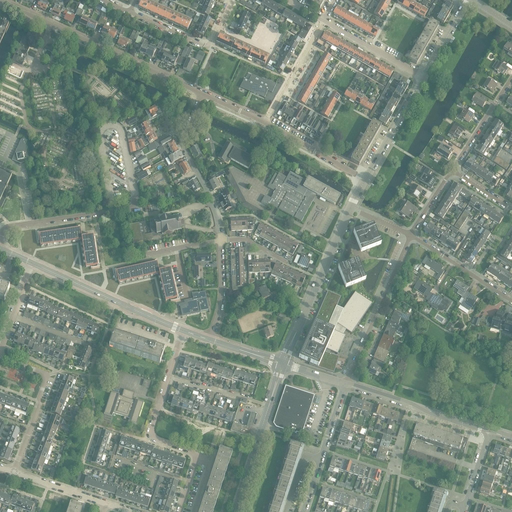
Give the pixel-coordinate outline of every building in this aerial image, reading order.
[(42,0),(40,0),(37,8),(45,11),(49,3),(42,0)] [(191,22),(167,11),(146,1),(147,0),(146,0),(141,0),(138,8),(187,30),(191,22)] [(319,9),(324,0),(313,0),(311,5),(312,5),(313,6),(319,9)] [(408,9),(411,2),(407,0),(405,0),(402,6),(408,9)] [(271,10),(275,4),(269,1),(266,7),(271,10)] [(210,11),(213,5),(206,2),(204,8),(210,11)] [(413,12),(417,5),(411,2),(408,9),(413,12)] [(450,13),(453,7),(450,5),(447,4),(446,3),(443,9),(450,13)] [(64,13),(65,10),(66,9),(63,8),(63,7),(60,5),(60,6),(55,4),(51,14),(58,18),(61,12),(64,13)] [(276,13),(280,7),(275,4),(271,10),(276,13)] [(384,13),(387,7),(380,4),(377,9),(384,13)] [(418,15),(422,8),(417,5),(413,12),(418,15)] [(282,16),(285,10),(280,7),(276,13),(282,16)] [(338,17),(342,10),(337,7),(333,14),(338,17)] [(208,16),(210,11),(204,8),(201,13),(208,16)] [(424,18),(427,11),(422,8),(418,15),(424,18)] [(381,18),(384,13),(377,9),(374,14),(381,18)] [(447,18),(450,13),(443,9),(440,14),(447,18)] [(72,23),(75,16),(68,12),(68,11),(65,10),(64,13),(63,16),(65,17),(64,20),(72,23)] [(90,21),(82,18),(85,12),(81,10),(78,16),(82,18),(79,24),(87,27),(90,21)] [(287,19),(290,13),(285,10),(282,16),(287,19)] [(343,20),(347,13),(342,10),(338,17),(343,20)] [(94,31),(97,25),(101,27),(105,17),(106,14),(102,13),(97,24),(90,21),(87,27),(94,31)] [(248,21),(250,15),(244,13),(241,18),(248,21)] [(291,24),(296,16),(290,13),(287,19),(286,21),(291,24)] [(349,23),(353,16),(347,13),(343,20),(349,23)] [(443,24),(447,18),(440,14),(436,20),(443,24)] [(298,25),(301,19),(296,16),(291,24),(292,22),(298,25)] [(354,26),(358,19),(353,16),(349,23),(354,26)] [(107,37),(110,30),(104,27),(107,22),(106,21),(107,19),(105,17),(101,27),(104,28),(101,34),(107,37)] [(208,25),(210,20),(204,17),(202,22),(208,25)] [(245,26),(248,21),(241,18),(239,24),(248,28),(248,27),(245,26)] [(304,40),(312,27),(308,25),(306,23),(306,22),(301,19),(298,25),(303,28),(298,36),(302,38),(304,40)] [(359,29),(363,22),(358,19),(354,26),(359,29)] [(416,65),(438,26),(432,23),(432,22),(431,22),(430,21),(408,60),(409,60),(409,61),(410,61),(416,65)] [(205,31),(208,26),(208,25),(202,22),(199,28),(205,31)] [(364,32),(368,25),(363,22),(359,29),(364,32)] [(247,30),(248,28),(239,24),(236,29),(243,32),(244,29),(247,30)] [(369,35),(373,28),(368,25),(364,32),(369,35)] [(122,34),(125,29),(123,28),(123,29),(119,27),(117,32),(110,30),(107,37),(113,40),(116,34),(119,36),(120,34),(122,34)] [(203,36),(205,31),(199,28),(197,34),(203,36)] [(375,38),(379,31),(373,28),(369,35),(375,38)] [(136,40),(139,33),(137,32),(133,31),(129,39),(133,41),(134,39),(136,40)] [(326,42),(330,35),(325,32),(321,39),(326,42)] [(268,57),(224,37),(225,35),(220,33),(219,34),(220,34),(216,43),(264,65),(268,57)] [(331,45),(335,38),(330,35),(326,42),(331,45)] [(297,45),(300,40),(294,37),(291,42),(297,45)] [(26,54),(32,42),(27,40),(23,38),(15,53),(11,62),(22,66),(27,55),(26,54)] [(149,47),(143,44),(145,40),(142,38),(139,45),(142,46),(139,52),(145,55),(149,47)] [(337,48),(341,41),(335,38),(331,45),(337,48)] [(125,48),(128,43),(128,42),(129,40),(125,39),(124,41),(120,39),(117,45),(125,48)] [(342,51),(346,44),(341,41),(337,48),(342,51)] [(294,50),(297,45),(291,42),(288,47),(294,50)] [(347,54),(351,47),(346,44),(342,51),(347,54)] [(152,58),(156,50),(155,50),(156,48),(150,45),(149,47),(145,55),(152,58)] [(294,50),(288,47),(285,52),(291,56),(294,50)] [(352,57),(356,50),(351,47),(347,54),(352,57)] [(170,57),(161,53),(163,49),(160,48),(157,54),(163,56),(161,60),(167,63),(170,57)] [(358,60),(362,53),(356,50),(352,57),(358,60)] [(194,63),(187,60),(189,55),(191,56),(192,54),(187,51),(185,56),(181,64),(184,66),(183,69),(190,72),(194,63)] [(288,61),(291,56),(285,52),(282,58),(288,61)] [(363,63),(367,56),(362,53),(358,60),(363,63)] [(184,58),(179,56),(175,54),(173,58),(170,57),(167,63),(174,66),(175,62),(178,63),(178,64),(181,65),(181,64),(184,58)] [(331,57),(324,54),(321,59),(328,63),(331,57)] [(368,66),(372,59),(367,56),(363,63),(368,66)] [(285,66),(288,61),(282,58),(280,63),(277,61),(277,62),(285,66)] [(325,68),(328,63),(321,59),(318,64),(325,68)] [(373,69),(377,62),(372,59),(368,66),(373,69)] [(282,71),(284,68),(285,66),(277,62),(276,64),(274,67),(276,68),(280,70),(277,73),(280,75),(282,71)] [(379,72),(383,65),(377,62),(373,69),(379,72)] [(504,75),(508,68),(499,63),(495,70),(498,73),(499,72),(504,75)] [(322,73),(325,68),(318,64),(315,69),(322,73)] [(384,75),(388,68),(383,65),(379,72),(384,75)] [(389,78),(393,71),(388,68),(384,75),(389,78)] [(319,78),(322,73),(315,69),(312,75),(319,78)] [(316,84),(319,78),(312,75),(309,80),(316,84)] [(272,93),(276,84),(265,79),(264,81),(255,76),(252,83),(244,80),(241,86),(254,91),(253,93),(264,98),(268,91),(272,93)] [(313,89),(316,84),(309,80),(306,85),(313,89)] [(493,92),(497,85),(488,80),(484,87),(493,92)] [(405,92),(408,86),(405,85),(402,83),(401,83),(397,88),(405,92)] [(310,94),(313,89),(306,85),(303,90),(310,94)] [(401,98),(404,93),(405,92),(397,88),(394,94),(401,98)] [(349,99),(353,92),(348,89),(344,95),(344,96),(349,99)] [(307,99),(310,94),(303,90),(300,95),(307,99)] [(354,102),(359,93),(358,95),(353,92),(349,99),(354,102)] [(336,102),(339,97),(332,93),(329,98),(336,102)] [(360,105),(365,96),(362,94),(362,95),(359,93),(354,102),(360,105)] [(482,108),(487,100),(477,93),(472,101),(482,108)] [(398,103),(401,98),(394,94),(391,99),(398,103)] [(304,105),(307,99),(300,95),(297,101),(304,105)] [(365,108),(369,101),(364,98),(365,96),(360,105),(365,108)] [(333,107),(336,102),(329,98),(326,104),(333,107)] [(395,109),(398,103),(391,99),(388,105),(395,109)] [(370,111),(374,104),(369,101),(365,108),(370,111)] [(283,114),(288,106),(283,103),(279,111),(282,113),(279,117),(281,118),(284,114),(283,114)] [(330,112),(333,107),(326,104),(323,109),(330,112)] [(392,115),(395,110),(395,109),(388,105),(385,111),(392,115)] [(155,113),(157,112),(154,106),(147,110),(152,118),(157,116),(155,113)] [(288,116),(292,109),(288,106),(283,114),(284,114),(286,115),(284,119),(286,121),(288,117),(288,116)] [(293,119),(297,112),(292,109),(288,116),(288,117),(291,118),(289,122),(291,123),(293,119)] [(327,118),(330,112),(323,109),(320,114),(327,118)] [(469,123),(474,115),(465,109),(460,117),(463,119),(463,120),(464,121),(465,120),(469,123)] [(389,120),(391,116),(392,115),(385,111),(381,116),(389,120)] [(298,122),(302,114),(297,112),(293,119),(296,121),(293,125),(295,126),(298,122)] [(302,124),(306,117),(302,114),(298,122),(300,123),(298,128),(300,129),(302,125),(302,124)] [(134,116),(127,120),(130,126),(137,122),(134,116)] [(385,126),(388,121),(389,120),(381,116),(378,122),(385,126)] [(307,127),(311,120),(306,117),(302,124),(302,125),(305,126),(303,130),(305,131),(307,127)] [(312,130),(316,122),(311,120),(307,127),(310,129),(307,133),(310,134),(312,130)] [(504,126),(496,120),(495,120),(493,123),(493,124),(492,125),(500,131),(504,126)] [(140,126),(135,129),(137,132),(139,131),(150,125),(148,122),(140,126)] [(316,133),(321,125),(316,122),(312,130),(314,131),(312,136),(314,137),(315,135),(317,133),(316,133)] [(359,165),(381,126),(375,123),(374,122),(372,122),(368,130),(365,135),(350,160),(351,161),(352,162),(353,162),(359,165)] [(139,131),(137,132),(138,136),(141,134),(151,129),(150,125),(139,131)] [(319,139),(326,128),(321,125),(316,133),(317,133),(315,135),(318,136),(317,138),(319,139)] [(500,131),(492,125),(491,127),(490,127),(488,130),(497,136),(500,131)] [(463,132),(454,126),(449,133),(458,139),(463,132)] [(142,137),(140,138),(141,139),(153,132),(151,129),(141,134),(142,137)] [(497,136),(488,130),(486,133),(487,134),(486,135),(494,141),(497,136)] [(141,139),(142,143),(147,140),(155,136),(153,132),(141,139)] [(494,141),(486,135),(484,137),(482,140),(490,146),(494,141)] [(147,140),(142,143),(144,146),(157,140),(155,136),(147,140)] [(169,136),(159,142),(162,147),(166,144),(171,141),(169,136)] [(28,162),(24,141),(24,140),(21,140),(12,160),(20,164),(25,163),(28,162)] [(166,144),(162,147),(164,150),(165,150),(165,152),(170,149),(176,146),(175,145),(173,140),(172,141),(171,141),(166,144)] [(253,159),(243,154),(241,153),(243,149),(230,142),(229,141),(227,140),(224,146),(225,147),(221,154),(220,153),(220,154),(223,156),(221,159),(228,163),(230,160),(248,170),(253,160),(254,159),(253,159)] [(490,146),(482,140),(479,143),(480,144),(479,146),(487,151),(490,146)] [(203,158),(194,143),(192,144),(194,147),(190,149),(195,158),(197,157),(199,160),(203,158)] [(448,160),(454,150),(448,147),(447,148),(442,144),(437,152),(437,153),(437,152),(443,156),(442,156),(448,159),(447,159),(448,160)] [(170,149),(165,152),(169,157),(179,152),(176,146),(170,149)] [(487,151),(479,146),(478,147),(477,147),(475,150),(484,156),(487,151)] [(169,157),(165,159),(168,166),(172,164),(182,158),(180,154),(179,152),(169,157)] [(148,161),(145,156),(137,160),(140,165),(148,161)] [(180,159),(175,162),(177,165),(178,164),(184,175),(186,174),(186,175),(189,173),(188,172),(190,171),(185,163),(183,165),(182,162),(180,159)] [(469,171),(474,164),(469,160),(465,167),(466,168),(466,169),(469,171)] [(475,174),(479,167),(474,164),(469,171),(473,173),(475,174)] [(479,178),(484,170),(479,167),(475,174),(476,175),(479,178)] [(0,209),(0,210),(14,175),(0,168),(0,209)] [(228,169),(223,171),(242,206),(262,218),(265,213),(246,203),(228,169)] [(431,188),(436,181),(430,177),(431,176),(430,176),(432,173),(426,169),(424,173),(424,174),(420,181),(419,180),(431,188)] [(485,180),(489,174),(484,170),(479,178),(483,180),(483,179),(485,180)] [(148,176),(145,171),(137,175),(140,181),(148,176)] [(310,199),(316,194),(334,205),(339,195),(308,178),(307,182),(290,172),(287,178),(279,174),(278,175),(275,174),(268,186),(271,187),(276,190),(275,191),(271,199),(265,196),(261,203),(268,207),(269,205),(274,207),(274,206),(279,209),(278,209),(301,222),(313,201),(310,199)] [(490,184),(494,177),(489,174),(485,180),(487,181),(486,182),(490,184)] [(219,187),(215,179),(218,178),(217,175),(211,178),(212,180),(209,182),(213,190),(219,187)] [(495,187),(499,180),(494,177),(490,184),(493,186),(495,187)] [(189,183),(187,184),(190,188),(192,187),(194,192),(200,189),(194,179),(189,182),(189,183)] [(473,196),(462,189),(454,184),(453,183),(451,187),(452,187),(451,189),(459,194),(469,201),(473,196)] [(427,193),(422,190),(421,190),(413,185),(408,192),(417,198),(420,194),(425,196),(427,193)] [(456,199),(459,194),(451,189),(450,190),(449,190),(447,193),(456,199)] [(456,199),(447,193),(445,197),(446,197),(445,199),(452,204),(456,199)] [(231,208),(225,196),(218,199),(222,208),(223,208),(225,210),(231,208)] [(474,208),(479,201),(475,199),(475,200),(473,198),(468,205),(474,208)] [(452,204),(445,199),(443,201),(443,200),(440,203),(449,209),(452,204)] [(481,204),(482,203),(479,201),(474,208),(479,212),(483,205),(481,204)] [(417,209),(406,202),(403,206),(402,206),(401,207),(401,208),(402,208),(399,212),(410,219),(412,215),(414,212),(417,209)] [(449,209),(440,203),(438,207),(439,207),(438,209),(446,214),(449,209)] [(484,215),(489,208),(485,205),(485,206),(483,205),(479,212),(484,215)] [(493,212),(491,210),(492,210),(489,208),(484,215),(489,218),(493,212)] [(446,214),(438,209),(437,211),(436,210),(434,213),(435,214),(442,219),(446,214)] [(494,222),(499,214),(495,212),(495,213),(493,212),(489,218),(494,222)] [(501,217),(502,216),(499,214),(494,222),(499,225),(503,218),(501,217)] [(142,223),(129,225),(133,244),(152,240),(152,238),(173,233),(173,232),(181,230),(180,227),(181,227),(181,225),(182,225),(181,220),(180,221),(180,220),(179,220),(178,216),(170,218),(169,217),(149,221),(150,224),(149,224),(151,234),(144,235),(142,223)] [(254,225),(256,219),(252,220),(252,218),(246,218),(247,231),(252,230),(252,225),(254,225)] [(259,237),(265,226),(260,223),(254,234),(259,237)] [(430,224),(424,232),(425,232),(424,233),(428,235),(428,234),(430,235),(435,227),(430,224)] [(381,245),(373,225),(353,233),(361,253),(381,245)] [(264,239),(270,229),(265,226),(259,237),(264,239)] [(434,239),(440,231),(435,227),(430,235),(432,237),(431,237),(434,239)] [(80,228),(38,234),(39,241),(40,241),(40,243),(40,244),(40,246),(82,240),(86,268),(90,267),(98,266),(93,238),(93,236),(82,237),(80,228)] [(274,231),(270,229),(264,239),(268,242),(274,231)] [(487,240),(491,235),(484,230),(481,235),(487,240)] [(273,245),(279,234),(274,231),(268,242),(273,245)] [(440,242),(445,234),(440,231),(434,239),(438,242),(438,241),(440,242)] [(278,247),(284,236),(279,234),(273,245),(278,247)] [(444,246),(450,237),(445,234),(440,242),(442,243),(441,244),(444,246)] [(484,244),(487,240),(481,235),(478,240),(484,244)] [(282,250),(288,239),(284,236),(278,247),(282,250)] [(450,249),(455,241),(450,237),(444,246),(448,248),(448,247),(450,249)] [(287,253),(293,242),(288,239),(282,250),(287,253)] [(481,249),(484,244),(478,240),(474,245),(481,249)] [(454,252),(460,244),(455,241),(450,249),(452,250),(451,250),(454,252)] [(292,255),(298,244),(293,242),(287,253),(292,255)] [(478,254),(481,249),(474,245),(471,250),(478,254)] [(511,254),(511,252),(511,249),(507,246),(503,250),(510,255),(511,255),(511,254)] [(475,259),(478,254),(471,250),(468,255),(475,259)] [(507,260),(510,255),(503,250),(500,255),(507,260)] [(197,257),(194,257),(194,262),(194,265),(201,265),(201,262),(210,262),(210,254),(197,255),(197,257)] [(301,254),(296,264),(307,268),(309,263),(311,264),(312,264),(313,263),(313,262),(312,261),(310,260),(309,260),(310,258),(301,254)] [(472,264),(475,259),(468,255),(465,259),(472,264)] [(426,257),(422,263),(439,274),(436,279),(438,281),(444,272),(441,270),(443,268),(426,257)] [(271,273),(275,264),(270,262),(270,260),(264,260),(265,273),(270,273),(271,273)] [(365,280),(358,263),(357,260),(338,268),(345,288),(365,280)] [(157,262),(115,271),(116,276),(117,275),(118,278),(118,280),(119,283),(159,274),(166,301),(170,300),(177,299),(171,271),(170,269),(159,271),(157,262)] [(276,277),(280,266),(275,263),(275,264),(271,273),(270,275),(276,277)] [(492,276),(497,268),(492,265),(492,266),(489,264),(486,269),(488,271),(487,273),(487,274),(490,276),(490,275),(492,276)] [(280,279),(285,268),(280,266),(276,277),(280,279)] [(285,281),(290,270),(285,268),(280,279),(285,281)] [(497,280),(502,271),(497,268),(492,276),(494,277),(493,278),(497,280)] [(290,283),(295,272),(290,270),(285,281),(290,283)] [(502,283),(507,275),(502,271),(497,280),(500,282),(502,283)] [(295,286),(300,274),(295,272),(290,283),(295,286)] [(300,288),(305,276),(300,274),(295,286),(300,288)] [(507,287),(511,278),(511,277),(507,275),(502,283),(504,284),(503,285),(507,287)] [(419,280),(413,288),(422,294),(423,292),(428,295),(427,297),(425,300),(428,301),(432,295),(430,293),(432,289),(419,280)] [(457,280),(453,287),(458,291),(457,293),(462,297),(458,302),(461,304),(468,293),(466,291),(468,288),(457,280)] [(244,287),(244,282),(231,282),(232,291),(238,290),(238,287),(244,287)] [(9,288),(0,284),(0,299),(4,301),(9,288)] [(278,298),(275,292),(270,294),(269,290),(267,290),(265,287),(259,289),(261,294),(260,294),(262,300),(270,297),(271,301),(278,298)] [(314,324),(298,359),(303,361),(307,362),(310,363),(309,365),(334,373),(335,368),(339,357),(337,356),(325,352),(326,349),(337,354),(338,354),(345,336),(343,334),(346,330),(347,331),(349,332),(351,334),(353,331),(356,327),(358,323),(371,305),(372,303),(355,291),(343,309),(336,306),(341,297),(328,291),(316,317),(314,324)] [(184,305),(180,306),(180,308),(185,307),(187,316),(209,311),(208,308),(205,292),(198,293),(197,293),(197,292),(192,293),(191,293),(193,301),(188,302),(184,303),(184,305)] [(461,304),(460,306),(462,307),(469,312),(477,299),(471,295),(468,293),(461,304)] [(428,301),(427,303),(430,305),(431,305),(432,306),(434,305),(435,304),(438,306),(438,308),(438,309),(438,310),(439,311),(440,312),(441,312),(443,312),(444,311),(444,310),(446,312),(453,302),(444,297),(443,299),(436,295),(435,296),(432,295),(428,301)] [(398,322),(400,318),(407,322),(409,316),(394,310),(389,322),(398,325),(399,322),(398,322)] [(500,333),(507,314),(499,311),(498,311),(497,314),(495,314),(494,319),(488,318),(488,317),(486,324),(492,325),(490,330),(496,332),(496,331),(500,333)] [(511,315),(507,314),(507,313),(507,314),(500,333),(505,334),(505,335),(510,337),(511,332),(511,331),(511,315)] [(84,321),(80,320),(81,318),(79,318),(75,330),(77,331),(77,329),(80,330),(80,329),(81,329),(84,321)] [(392,334),(393,330),(403,334),(405,329),(398,325),(389,322),(388,321),(383,334),(392,338),(393,335),(392,334)] [(96,335),(99,327),(95,325),(96,324),(94,323),(93,325),(94,325),(91,333),(90,335),(93,336),(93,334),(96,335)] [(273,337),(271,331),(275,329),(274,327),(270,328),(263,330),(267,339),(273,337)] [(164,351),(113,334),(109,347),(160,363),(161,360),(164,361),(165,359),(165,357),(162,356),(164,351)] [(392,338),(383,334),(377,347),(387,352),(390,345),(392,345),(394,341),(391,340),(392,338)] [(23,346),(26,338),(21,336),(18,344),(19,344),(22,345),(22,347),(23,347),(24,346),(23,346)] [(38,353),(41,345),(36,343),(37,342),(36,342),(33,351),(36,352),(36,354),(38,354),(38,353)] [(93,352),(94,350),(92,350),(91,350),(84,347),(82,352),(90,355),(92,352),(93,352)] [(384,363),(388,352),(387,352),(377,347),(373,358),(384,363)] [(52,360),(56,351),(51,349),(47,358),(48,358),(50,358),(51,359),(52,360)] [(58,360),(61,352),(56,351),(52,360),(53,359),(55,360),(56,361),(57,362),(58,360)] [(64,358),(66,354),(61,352),(58,360),(61,362),(60,363),(62,364),(63,362),(63,361),(64,358)] [(70,360),(72,354),(67,352),(66,354),(64,358),(70,360)] [(91,357),(91,356),(92,355),(90,355),(82,352),(80,357),(88,360),(90,357),(91,357)] [(188,369),(191,359),(190,359),(189,360),(186,359),(183,368),(188,369)] [(193,371),(197,361),(195,360),(195,362),(191,361),(191,359),(188,369),(193,371)] [(199,373),(202,362),(201,362),(200,364),(196,362),(197,361),(193,371),(199,373)] [(379,373),(382,366),(371,361),(370,365),(371,366),(368,372),(375,375),(376,372),(379,373)] [(87,367),(87,366),(88,365),(86,365),(78,362),(76,367),(84,370),(86,366),(87,367)] [(204,374),(207,364),(206,364),(205,364),(204,365),(202,364),(202,363),(202,362),(199,373),(204,374)] [(210,375),(213,364),(212,364),(211,366),(207,364),(204,374),(205,373),(210,375)] [(215,376),(219,366),(216,365),(216,366),(215,367),(213,366),(213,364),(210,375),(212,376),(212,375),(215,376)] [(221,378),(224,368),(223,367),(222,369),(218,368),(219,366),(215,376),(221,378)] [(226,380),(229,369),(228,369),(227,371),(224,370),(224,368),(221,378),(226,380)] [(231,381),(235,371),(233,371),(233,372),(229,371),(229,370),(229,369),(226,380),(231,381)] [(237,381),(240,371),(239,371),(238,372),(235,371),(231,381),(232,380),(237,381)] [(242,383),(246,373),(241,371),(240,371),(237,381),(242,383)] [(248,385),(251,375),(246,373),(242,383),(248,385)] [(72,385),(73,380),(75,380),(76,377),(71,375),(69,378),(64,376),(63,380),(62,381),(72,385)] [(254,387),(257,377),(254,376),(253,376),(253,377),(251,376),(251,375),(248,385),(254,387)] [(148,388),(150,382),(144,380),(142,386),(148,388)] [(273,423),(276,426),(301,434),(312,403),(314,395),(309,393),(308,394),(304,392),(303,394),(288,389),(289,386),(286,385),(273,423)] [(67,398),(68,394),(59,390),(59,391),(58,393),(57,394),(67,398)] [(136,425),(143,402),(135,400),(135,401),(132,400),(134,393),(124,390),(121,397),(118,396),(119,394),(111,392),(105,410),(104,414),(111,417),(113,413),(124,416),(123,419),(125,420),(126,417),(129,418),(128,422),(136,425)] [(65,403),(67,398),(57,394),(57,395),(56,398),(56,399),(65,403)] [(10,408),(13,399),(13,397),(12,397),(11,399),(8,397),(5,406),(10,408)] [(176,409),(179,398),(173,397),(170,407),(173,408),(174,406),(176,407),(175,408),(176,409)] [(181,410),(184,400),(179,398),(176,409),(177,409),(178,407),(181,409),(181,410)] [(355,410),(358,400),(351,398),(349,407),(352,408),(351,411),(354,412),(355,410)] [(15,410),(19,400),(18,399),(17,399),(16,400),(13,399),(10,408),(15,410)] [(63,407),(65,403),(56,399),(54,402),(54,404),(63,407)] [(192,414),(192,412),(196,399),(196,401),(193,400),(193,403),(190,402),(186,412),(192,414)] [(198,414),(202,401),(196,399),(192,412),(195,413),(198,414)] [(238,407),(240,402),(236,401),(236,400),(232,399),(231,401),(229,406),(228,408),(229,408),(229,407),(231,408),(232,406),(233,406),(238,407)] [(20,412),(24,403),(23,403),(24,401),(22,401),(21,401),(21,402),(19,402),(20,400),(19,400),(15,410),(20,412)] [(190,402),(184,400),(181,410),(183,411),(183,409),(187,410),(186,412),(190,402)] [(361,411),(364,402),(358,400),(355,410),(357,411),(357,409),(361,411)] [(203,416),(206,405),(201,404),(202,401),(198,414),(199,414),(200,413),(203,414),(203,416)] [(366,416),(370,404),(364,402),(361,411),(364,412),(364,413),(364,416),(366,416)] [(26,414),(29,405),(28,405),(29,403),(27,403),(26,404),(24,403),(20,412),(26,414)] [(373,414),(376,406),(370,404),(366,416),(367,417),(368,415),(369,415),(369,413),(373,414)] [(208,417),(211,407),(206,405),(203,416),(204,416),(205,415),(209,416),(208,417)] [(378,418),(381,408),(376,406),(373,414),(376,415),(376,417),(378,418)] [(214,419),(217,409),(211,407),(208,417),(211,418),(211,417),(214,418),(213,419),(214,419)] [(60,416),(61,411),(52,408),(52,409),(51,411),(50,413),(60,416)] [(385,418),(387,410),(381,408),(378,418),(380,419),(381,417),(385,418)] [(219,421),(222,411),(222,410),(221,409),(220,410),(217,409),(214,419),(215,420),(216,418),(219,419),(219,421)] [(389,425),(393,412),(387,410),(385,418),(388,419),(387,421),(388,421),(387,424),(389,425)] [(224,423),(228,413),(222,411),(219,421),(220,421),(221,420),(225,421),(224,423)] [(247,424),(247,426),(253,428),(254,426),(258,414),(252,412),(247,424)] [(397,422),(399,414),(393,412),(389,425),(389,427),(390,426),(391,426),(392,425),(391,425),(393,421),(397,422)] [(233,423),(236,414),(233,413),(233,414),(228,413),(224,423),(227,424),(228,422),(230,423),(230,422),(233,423)] [(59,424),(61,419),(51,416),(50,419),(49,420),(59,424)] [(57,429),(59,424),(49,420),(49,421),(48,423),(48,425),(57,429)] [(352,425),(344,422),(342,428),(352,431),(352,429),(351,428),(352,425)] [(248,437),(250,429),(233,423),(230,431),(248,437)] [(55,433),(57,429),(48,425),(47,426),(46,428),(46,429),(55,433)] [(461,446),(463,439),(417,425),(412,439),(458,454),(459,450),(464,452),(465,447),(461,446)] [(18,433),(20,430),(11,427),(9,432),(18,435),(20,436),(20,434),(18,433)] [(352,431),(342,428),(340,434),(348,437),(349,433),(351,434),(352,431)] [(111,435),(112,432),(103,429),(102,431),(101,431),(101,432),(99,431),(99,433),(99,434),(100,434),(99,436),(108,439),(110,434),(111,435)] [(17,438),(18,435),(9,432),(7,437),(16,440),(17,441),(18,439),(18,438),(17,438)] [(52,442),(54,437),(44,434),(43,437),(43,438),(52,442)] [(348,437),(340,434),(338,440),(348,443),(349,441),(347,440),(348,437)] [(390,444),(392,438),(383,435),(382,439),(380,438),(380,440),(390,444)] [(106,445),(108,439),(99,436),(99,437),(97,436),(97,438),(97,439),(98,439),(97,442),(106,445)] [(15,443),(16,440),(7,437),(5,442),(14,446),(15,446),(16,445),(16,444),(15,443)] [(124,448),(127,439),(126,439),(127,437),(125,437),(124,437),(124,438),(121,437),(119,446),(124,448)] [(50,447),(52,442),(43,438),(42,439),(41,442),(41,443),(50,447)] [(129,450),(132,441),(132,439),(131,439),(129,439),(129,440),(127,439),(124,448),(129,450)] [(135,452),(138,443),(137,443),(137,441),(136,440),(135,441),(134,442),(132,441),(129,450),(135,452)] [(348,443),(338,440),(336,446),(344,449),(346,445),(347,446),(348,443)] [(388,450),(390,444),(380,440),(378,440),(377,442),(380,444),(379,447),(388,450)] [(12,449),(14,446),(5,442),(3,448),(12,451),(14,451),(14,450),(12,449)] [(105,450),(106,445),(97,442),(95,442),(95,443),(95,444),(96,445),(96,447),(105,450)] [(140,453),(143,445),(142,444),(143,443),(141,442),(140,443),(138,443),(135,452),(140,453)] [(49,451),(50,447),(41,443),(41,444),(40,446),(39,447),(49,451)] [(279,511),(301,446),(290,443),(289,447),(290,447),(269,511),(279,511)] [(146,455),(148,446),(148,444),(147,444),(146,444),(145,445),(143,445),(140,453),(146,455)] [(499,457),(502,447),(496,445),(493,454),(497,455),(496,456),(499,457)] [(151,457),(153,450),(154,448),(153,448),(154,446),(152,446),(151,446),(150,447),(148,446),(146,455),(151,457)] [(47,456),(49,451),(39,447),(39,448),(38,451),(37,452),(47,456)] [(103,455),(105,450),(96,447),(95,447),(94,447),(93,449),(94,450),(95,450),(94,452),(103,455)] [(386,456),(388,450),(379,447),(378,451),(377,450),(373,449),(372,451),(386,456)] [(506,458),(508,449),(502,447),(499,457),(501,458),(502,456),(506,458)] [(11,454),(12,451),(3,448),(1,453),(10,456),(11,457),(12,455),(12,454),(11,454)] [(156,460),(159,452),(158,451),(159,450),(157,449),(156,450),(156,451),(153,450),(151,457),(150,459),(156,460)] [(212,511),(232,453),(221,449),(219,449),(206,490),(204,489),(203,495),(204,495),(199,511),(212,511)] [(161,462),(164,453),(163,453),(164,451),(162,451),(161,451),(161,452),(159,452),(156,460),(161,462)] [(384,462),(386,456),(372,451),(372,454),(377,455),(375,459),(384,462)] [(45,460),(47,456),(37,452),(37,453),(36,455),(36,456),(45,460)] [(101,460),(103,455),(94,452),(94,453),(92,452),(92,454),(93,455),(92,458),(101,460)] [(9,459),(10,456),(1,453),(0,455),(0,459),(8,462),(8,461),(10,462),(10,460),(10,459),(9,459)] [(167,464),(169,455),(168,455),(169,453),(167,453),(166,453),(166,454),(164,453),(161,462),(167,464)] [(44,464),(45,460),(36,456),(35,457),(34,460),(34,461),(44,464)] [(177,467),(180,459),(179,458),(180,457),(178,456),(177,457),(177,458),(174,457),(172,466),(177,467)] [(99,466),(101,460),(92,458),(90,458),(90,460),(91,461),(90,463),(99,466)] [(182,469),(185,460),(184,460),(185,458),(183,458),(183,460),(180,459),(177,467),(182,469)] [(344,472),(347,462),(342,460),(339,470),(344,472)] [(42,469),(44,464),(34,461),(34,462),(33,464),(32,465),(42,469)] [(40,474),(42,469),(32,465),(32,466),(31,469),(31,470),(40,474)] [(363,478),(366,468),(361,467),(358,477),(358,478),(362,479),(363,478)] [(495,475),(497,472),(488,469),(486,475),(496,478),(500,479),(500,477),(497,476),(495,475)] [(377,483),(380,473),(375,471),(372,481),(377,483)] [(89,487),(92,478),(93,475),(90,474),(90,477),(86,476),(84,483),(83,485),(84,485),(83,487),(85,487),(86,487),(86,486),(89,487)] [(496,478),(486,475),(484,481),(493,484),(494,480),(495,481),(496,478)] [(94,489),(97,480),(92,478),(89,487),(89,489),(90,489),(91,488),(94,489)] [(177,485),(178,482),(169,479),(168,485),(176,488),(177,487),(178,488),(179,486),(178,485),(177,485)] [(99,490),(102,481),(97,480),(94,489),(95,489),(94,490),(96,491),(97,491),(97,489),(99,490)] [(105,492),(108,483),(102,481),(99,490),(100,490),(99,492),(101,493),(102,491),(105,492)] [(493,484),(484,481),(482,487),(492,490),(493,488),(492,487),(493,484)] [(110,494),(113,485),(108,483),(105,492),(105,494),(107,494),(107,493),(110,494)] [(115,496),(118,488),(118,487),(113,485),(110,494),(110,496),(112,496),(113,496),(113,495),(115,496)] [(175,491),(176,488),(168,485),(166,490),(175,493),(175,492),(177,493),(177,491),(175,491)] [(492,490),(482,487),(480,493),(489,496),(490,492),(491,493),(492,490)] [(120,499),(123,490),(118,488),(115,496),(115,497),(116,497),(115,499),(117,500),(118,499),(118,498),(120,499)] [(329,501),(332,491),(327,489),(324,499),(329,501)] [(126,501),(129,492),(123,490),(120,499),(121,499),(120,501),(122,502),(123,501),(124,500),(126,501)] [(174,495),(175,493),(166,490),(164,495),(173,498),(175,499),(175,496),(175,495),(174,495)] [(439,511),(445,494),(434,490),(433,494),(435,494),(428,511),(439,511)] [(334,502),(337,493),(332,491),(329,501),(329,502),(334,503),(334,502)] [(131,503),(134,494),(129,492),(126,501),(126,503),(128,503),(129,503),(129,502),(131,503)] [(136,504),(139,495),(134,494),(131,503),(132,503),(131,504),(133,505),(134,504),(134,503),(136,504)] [(343,505),(346,496),(341,494),(338,504),(339,504),(338,507),(342,508),(343,505)] [(15,507),(18,499),(19,497),(14,495),(12,498),(9,505),(15,507)] [(142,506),(145,497),(139,495),(136,504),(137,504),(137,506),(138,507),(139,506),(140,505),(142,506)] [(172,501),(173,498),(164,495),(162,501),(171,504),(171,503),(173,504),(174,502),(173,501),(172,501)] [(9,505),(12,498),(11,498),(12,496),(10,496),(10,497),(7,496),(3,505),(9,507),(9,505)] [(147,508),(150,499),(145,497),(142,506),(142,508),(144,508),(144,507),(147,508)] [(353,508),(356,499),(351,497),(348,507),(348,508),(353,510),(353,508)] [(20,509),(23,501),(23,500),(23,499),(22,498),(21,499),(20,499),(18,499),(15,507),(20,509)] [(80,511),(83,507),(81,507),(75,504),(76,500),(72,499),(67,511),(80,511)] [(25,511),(28,503),(28,502),(29,501),(27,500),(26,502),(23,501),(20,509),(25,511)] [(170,506),(171,504),(162,501),(161,506),(169,509),(170,508),(171,509),(172,506),(170,506)] [(34,511),(36,508),(33,507),(34,505),(33,504),(34,503),(32,502),(32,504),(28,503),(25,511),(26,511),(34,511)] [(364,511),(367,511),(370,503),(365,502),(362,511),(364,511)]
